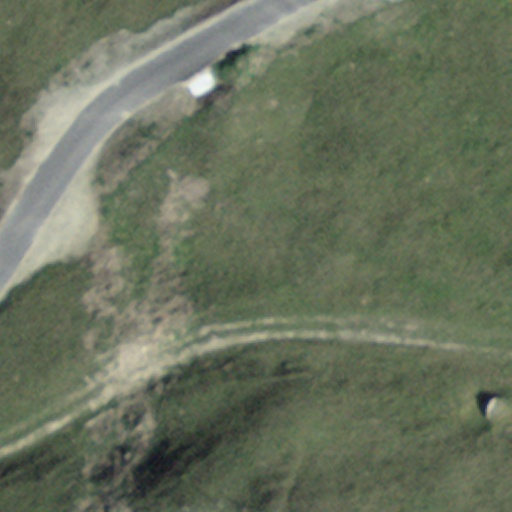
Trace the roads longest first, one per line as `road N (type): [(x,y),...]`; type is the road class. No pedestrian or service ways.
road 1 (track): [(511,338),(312,315),(209,323),(0,430)]
road 2 (track): [(0,269),(123,88),(271,0)]
